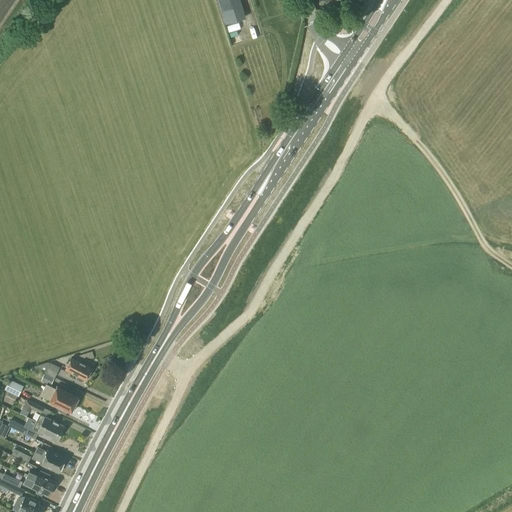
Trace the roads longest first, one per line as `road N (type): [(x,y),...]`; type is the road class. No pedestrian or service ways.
road 1 (primary): [(171,332),(204,296),(349,66)]
road 2 (primary): [(336,64),(192,278),(171,332)]
road 3 (track): [(511,271),(484,251),(428,155),(373,92)]
road 4 (primary): [(73,511),(171,332)]
